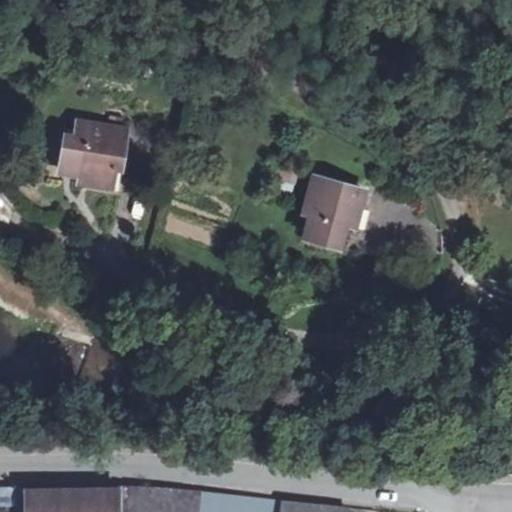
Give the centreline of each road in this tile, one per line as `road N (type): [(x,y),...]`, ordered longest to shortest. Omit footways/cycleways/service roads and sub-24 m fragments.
road 1 (residential): [(251,0),(257,65),(320,112),(446,177),(459,221),(460,283),(419,329),(328,347),(0,214)]
road 2 (residential): [(0,470),(77,467),(479,496)]
